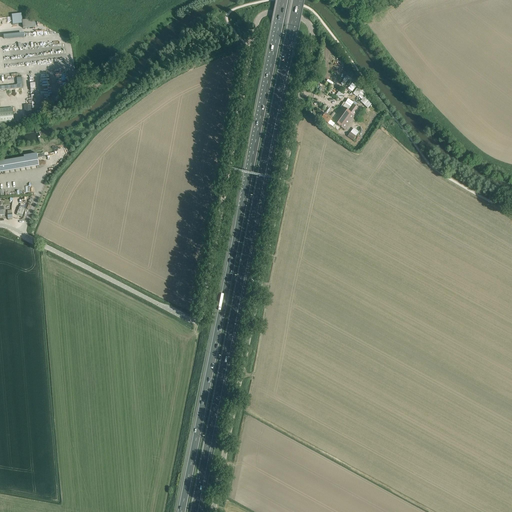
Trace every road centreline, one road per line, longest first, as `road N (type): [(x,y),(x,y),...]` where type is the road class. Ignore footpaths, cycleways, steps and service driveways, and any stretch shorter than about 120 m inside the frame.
road 1 (unclassified): [(0,225),(196,320),(258,18),(271,12),(309,24),(310,54),(215,511)]
road 2 (motorway): [(283,0),(181,511)]
road 3 (motorway): [(194,511),(295,0)]
